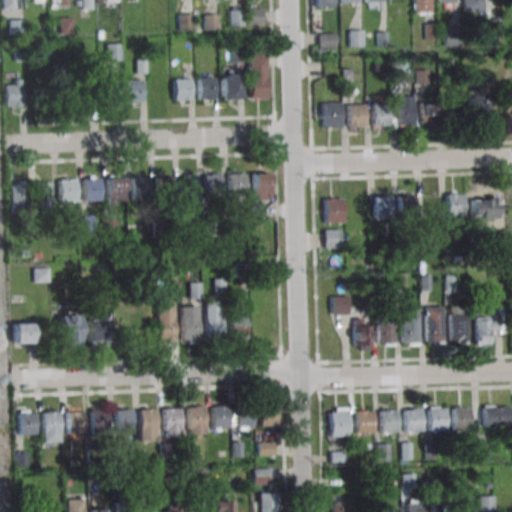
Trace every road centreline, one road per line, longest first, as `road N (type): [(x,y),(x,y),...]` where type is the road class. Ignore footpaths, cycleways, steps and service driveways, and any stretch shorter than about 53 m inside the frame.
road 1 (residential): [(303,511),(284,0)]
road 2 (residential): [(11,384),(511,374)]
road 3 (residential): [(9,146),(289,140)]
road 4 (residential): [(290,167),(511,160)]
